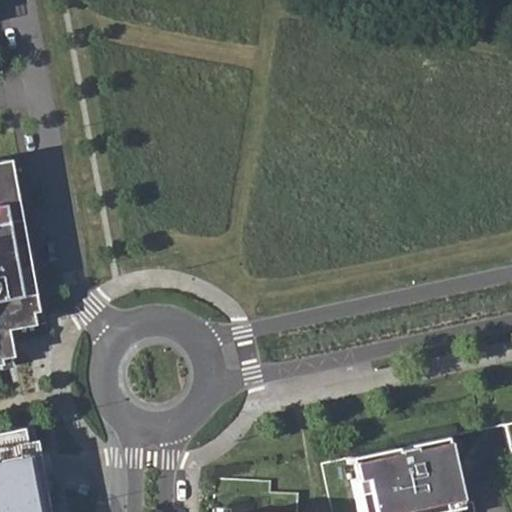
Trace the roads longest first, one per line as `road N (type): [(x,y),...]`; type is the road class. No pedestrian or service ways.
road 1 (residential): [(124,341),(93,308),(68,248),(17,0)]
road 2 (tertiary): [(511,274),(192,349)]
road 3 (tertiary): [(205,387),(511,322)]
road 4 (tertiary): [(124,341),(103,371),(107,407),(118,422),(152,436)]
